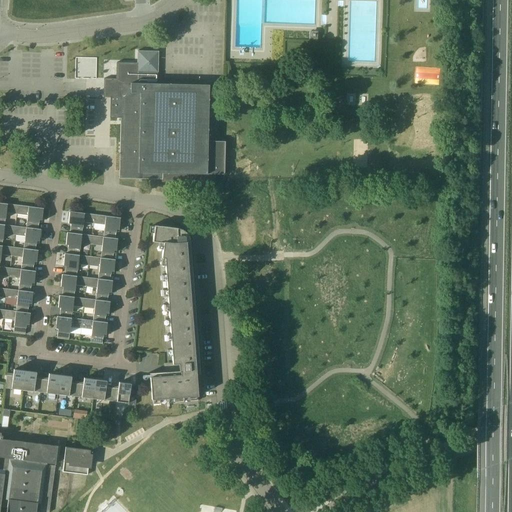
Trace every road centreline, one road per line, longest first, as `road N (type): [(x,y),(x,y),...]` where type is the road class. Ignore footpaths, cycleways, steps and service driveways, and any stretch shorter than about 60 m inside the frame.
road 1 (motorway): [(500,0),(491,511)]
road 2 (residential): [(277,511),(223,426),(199,230),(181,213),(137,202)]
road 3 (tertiary): [(331,511),(511,431)]
road 4 (residential): [(38,355),(62,185)]
road 5 (residential): [(118,366),(137,202)]
road 6 (residential): [(0,36),(66,36),(142,22)]
